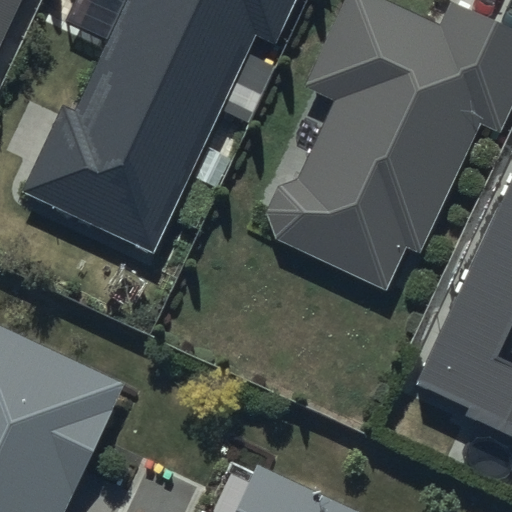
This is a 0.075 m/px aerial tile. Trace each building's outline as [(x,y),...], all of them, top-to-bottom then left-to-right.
[(0,0),(0,40),(19,0),(0,0)] [(62,108),(21,194),(151,255),(254,37),(273,46),(295,0),(128,0),(74,114),(62,108)] [(406,249),(417,254),(479,124),(498,133),(511,103),(511,32),(451,4),(440,28),(381,0),(345,0),(304,89),(333,103),(295,183),(278,187),(266,216),(274,241),(385,293),(406,249)] [(511,190),(420,387),(511,429),(511,190)] [(0,511),(62,511),(121,386),(0,330),(0,511)] [(242,511),(223,503),(218,511),(242,511)]
